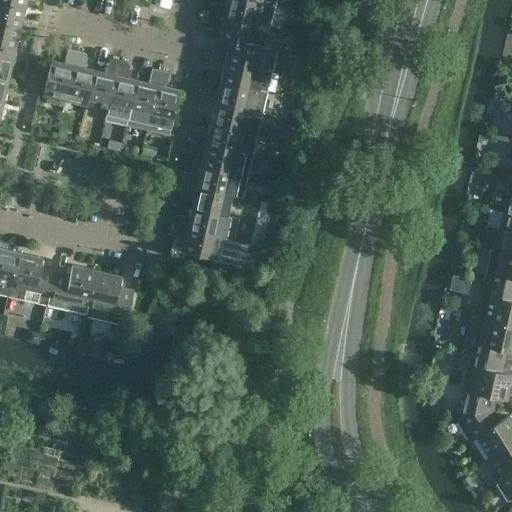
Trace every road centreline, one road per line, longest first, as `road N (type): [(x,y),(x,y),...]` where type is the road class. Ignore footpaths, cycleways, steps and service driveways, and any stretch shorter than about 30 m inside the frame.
road 1 (unclassified): [(366,511),(337,433),(338,369),(424,0)]
road 2 (residential): [(44,20),(175,50),(186,0)]
road 3 (residential): [(0,222),(149,255)]
